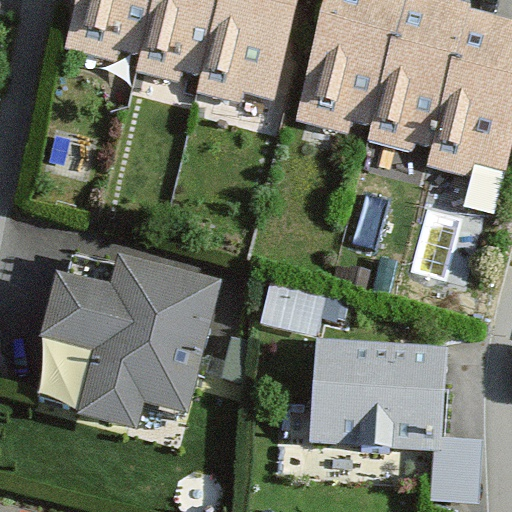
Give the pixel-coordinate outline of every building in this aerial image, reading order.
[(73,0),(58,60),(132,79),(152,0),(73,0)] [(152,0),(132,79),(130,84),(195,101),(220,0),(152,0)] [(220,0),(195,101),(193,107),(261,125),(293,0),(220,0)] [(385,0),(323,0),(289,131),(363,150),(400,9),(401,4),(385,0)] [(363,150),(362,155),(426,172),(463,31),(464,26),(400,9),(363,150)] [(426,172),(425,178),(492,196),(511,120),(511,43),(463,31),(426,172)] [(370,275),(349,271),(345,288),(366,292),(370,275)] [(59,294),(43,353),(93,366),(77,429),(136,444),(144,413),(186,424),(219,301),(119,275),(110,308),(59,294)] [(319,331),(325,293),(271,285),(265,323),(319,331)] [(444,358),(320,349),(312,448),(436,457),(437,445),(444,358)] [(482,448),(437,445),(436,457),(433,507),(478,510),(482,448)]
